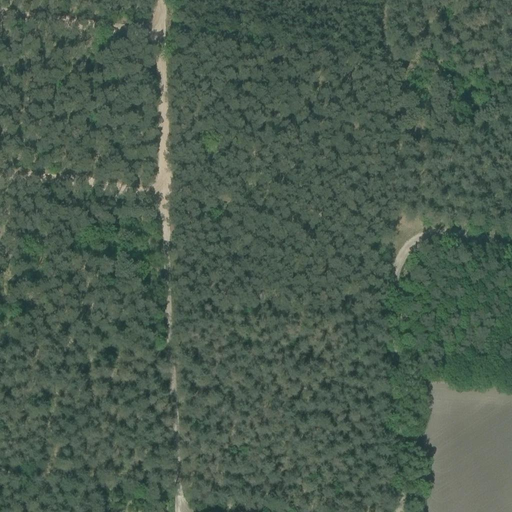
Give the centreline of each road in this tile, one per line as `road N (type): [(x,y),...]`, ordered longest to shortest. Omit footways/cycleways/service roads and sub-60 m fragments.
road 1 (track): [(173,511),(152,0)]
road 2 (track): [(511,246),(393,238),(394,511)]
road 3 (track): [(160,181),(0,170)]
road 4 (track): [(0,10),(153,26)]
